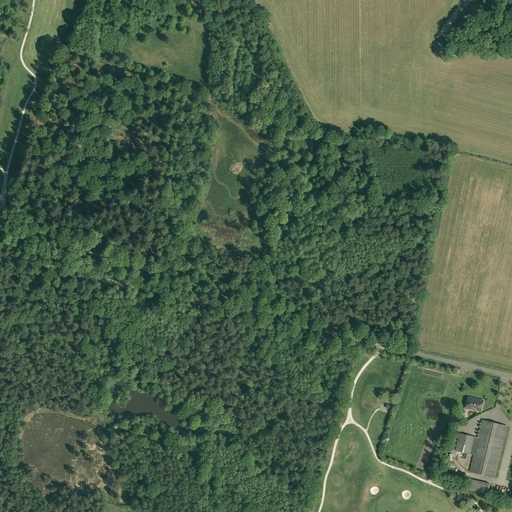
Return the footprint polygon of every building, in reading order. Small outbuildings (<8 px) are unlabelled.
[(475,17),(486,13),(482,3),(471,7),(475,17)] [(500,11),(487,16),(489,21),(502,16),(500,11)] [(447,24),(445,23),(437,35),(441,38),(452,22),(449,20),(447,24)] [(484,400),(468,396),(465,408),(481,412),(484,400)] [(482,420),(477,437),(459,433),(455,451),(473,455),(469,472),(494,478),(506,426),(482,420)] [(467,488),(486,491),(487,482),(468,479),(467,488)] [(507,496),(509,490),(495,487),(494,493),(507,496)]
